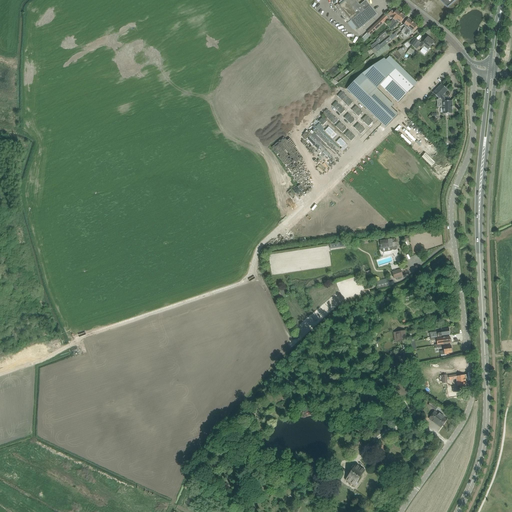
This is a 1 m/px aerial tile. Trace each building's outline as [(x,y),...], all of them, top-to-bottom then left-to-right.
[(339,5),(336,7),(337,8),(339,11),(343,15),(353,28),(356,26),(358,29),(365,25),(373,17),(377,14),(370,5),(366,0),(360,5),(356,0),(345,0),(339,5)] [(387,25),(389,27),(393,25),(401,13),(397,10),(395,12),(392,9),(388,15),(391,17),(392,16),(394,18),(390,23),(387,25)] [(393,25),(389,27),(391,30),(395,26),(399,21),(401,23),(406,17),(401,13),(393,25)] [(378,23),(368,32),(371,35),(382,24),(388,18),(385,15),(379,21),(378,23)] [(402,32),(404,33),(413,22),(408,19),(405,23),(403,25),(406,27),(402,32)] [(413,22),(404,33),(407,35),(410,30),(413,32),(417,25),(413,22)] [(371,46),(372,48),(389,35),(386,32),(379,37),(380,37),(377,39),(377,41),(371,46)] [(372,50),(375,54),(397,35),(395,33),(393,35),(392,33),(389,35),(390,37),(380,45),(379,44),(372,50)] [(423,42),(420,46),(423,48),(420,51),(425,54),(427,51),(430,48),(434,42),(428,37),(424,42),(423,42)] [(442,56),(429,70),(432,72),(444,58),(442,56)] [(380,85),(398,102),(413,87),(385,59),(364,76),(377,88),(380,85)] [(364,76),(362,74),(347,89),(386,127),(398,114),(391,107),(393,105),(377,88),(364,76)] [(442,84),(433,93),(439,99),(437,100),(438,107),(443,107),(444,114),(445,114),(445,115),(449,115),(449,114),(452,114),(452,101),(447,101),(447,98),(443,95),(448,90),(442,84)] [(347,107),(352,102),(341,91),(336,96),(347,107)] [(340,115),(345,110),(336,101),(331,105),(340,115)] [(357,116),(362,111),(356,105),(351,110),(357,116)] [(333,125),(338,120),(326,109),(322,114),(333,125)] [(348,113),(344,117),(350,124),(354,119),(348,113)] [(367,115),(362,118),(366,126),(371,123),(367,115)] [(317,121),(321,125),(326,121),(322,117),(317,121)] [(340,122),(335,126),(342,133),(346,128),(340,122)] [(358,123),(354,128),(360,133),(364,129),(358,123)] [(329,127),(325,131),(333,138),(337,134),(329,127)] [(349,130),(344,133),(349,141),(355,137),(349,130)] [(341,138),(336,142),(342,148),(340,149),(342,151),(348,145),(341,138)] [(307,186),(304,191),(309,194),(312,188),(307,186)] [(380,241),(381,246),(380,247),(380,248),(380,249),(381,250),(381,251),(382,252),(383,252),(384,252),(392,251),(393,250),(394,250),(395,250),(396,250),(396,249),(397,249),(397,248),(397,247),(397,246),(396,239),(380,241)] [(403,276),(401,269),(392,272),(394,279),(403,276)] [(283,288),(279,290),(282,297),(288,294),(287,292),(289,292),(288,288),(286,289),(285,287),(283,288)] [(450,335),(449,328),(449,329),(441,330),(441,333),(437,333),(437,332),(430,333),(431,337),(441,336),(450,334),(450,335)] [(405,331),(394,332),(394,337),(397,337),(398,341),(402,341),(402,345),(407,344),(405,331)] [(452,352),(451,346),(444,346),(444,351),(440,351),(441,354),(448,353),(448,352),(452,352)] [(466,385),(465,375),(457,376),(456,375),(449,376),(449,377),(447,377),(447,375),(443,375),(443,383),(447,383),(447,380),(456,379),(458,386),(453,386),(453,387),(454,391),(461,390),(461,389),(467,388),(466,385)] [(400,384),(395,389),(404,397),(408,392),(400,384)] [(438,407),(434,404),(431,402),(429,405),(432,407),(436,410),(438,407)] [(429,419),(438,425),(441,427),(447,420),(444,417),(438,412),(438,413),(435,411),(434,413),(429,419)] [(346,480),(355,485),(365,470),(356,464),(353,470),(352,470),(350,472),(351,473),(346,480)]
